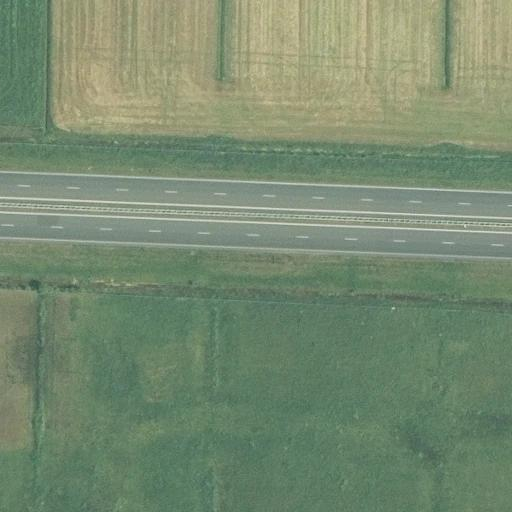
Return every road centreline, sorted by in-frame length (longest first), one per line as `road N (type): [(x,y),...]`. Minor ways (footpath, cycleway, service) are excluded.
road 1 (trunk): [(511,207),(0,186)]
road 2 (trunk): [(0,226),(511,247)]
